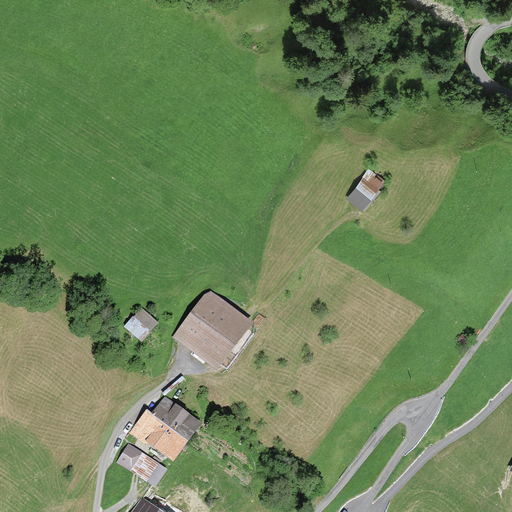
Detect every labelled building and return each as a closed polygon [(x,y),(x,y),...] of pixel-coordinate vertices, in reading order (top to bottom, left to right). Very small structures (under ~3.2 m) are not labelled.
[(369,170),(347,199),(364,212),(380,192),(377,189),(382,183),(374,177),(375,175),(369,170)] [(172,340),(217,375),(254,328),(209,293),(172,340)] [(142,309),(124,329),(141,344),(159,325),(142,309)] [(165,398),(151,416),(188,447),(202,428),(165,398)] [(174,466),(188,447),(151,416),(147,413),(130,433),(174,466)] [(128,445),(116,464),(154,489),(166,471),(128,445)] [(165,511),(141,495),(129,511),(165,511)]
